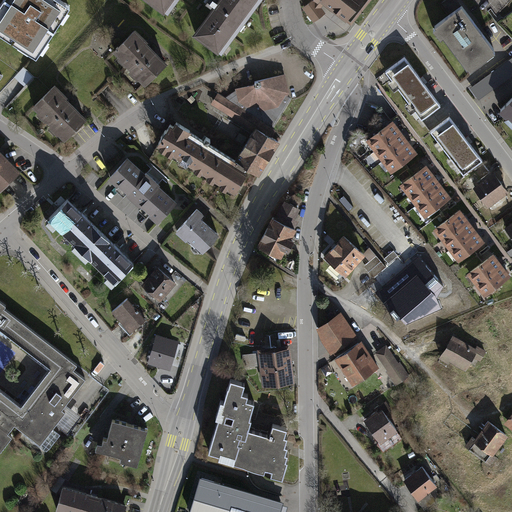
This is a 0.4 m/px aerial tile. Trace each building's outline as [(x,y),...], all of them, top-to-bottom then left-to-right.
[(60,0),(10,0),(0,15),(0,25),(34,48),(65,3),(60,0)] [(0,25),(0,15),(10,0),(2,0),(0,4),(0,33),(36,57),(70,6),(65,3),(34,48),(0,25)] [(150,0),(163,9),(169,2),(173,5),(176,0),(150,0)] [(223,0),(224,0),(216,12),(215,11),(208,21),(206,19),(195,33),(217,50),(223,42),(227,45),(238,30),(234,27),(244,13),(248,16),(259,2),(256,0),(223,0)] [(209,12),(206,19),(208,21),(215,11),(216,12),(224,0),(223,0),(217,0),(217,1),(214,5),(209,12)] [(313,0),(304,7),(314,20),(323,13),(320,8),(314,1),(313,0)] [(321,0),(322,3),(323,4),(331,10),(333,7),(339,12),(346,17),(359,0),(321,0)] [(359,0),(346,17),(351,21),(367,0),(359,0)] [(494,48),(457,0),(445,0),(442,2),(451,13),(435,26),(467,68),(494,48)] [(146,41),(135,30),(119,47),(118,46),(116,48),(117,49),(115,51),(121,56),(122,55),(128,62),(127,64),(140,76),(139,77),(145,83),(165,63),(149,46),(147,48),(143,44),(146,41)] [(404,57),(385,71),(421,119),(440,105),(404,57)] [(478,101),(511,79),(511,60),(469,87),(478,101)] [(34,77),(23,67),(14,77),(25,87),(34,77)] [(256,127),(267,134),(290,98),(286,95),(288,92),(284,74),(255,81),(255,84),(236,89),(237,94),(228,99),(218,93),(212,104),(254,130),(256,127)] [(65,96),(55,85),(34,106),(40,111),(41,111),(48,117),(47,118),(59,131),(58,132),(65,138),(85,118),(68,101),(66,103),(63,99),(65,96)] [(511,97),(500,109),(507,116),(510,114),(511,116),(511,97)] [(449,117),(430,131),(463,174),(482,160),(449,117)] [(174,126),(170,124),(167,130),(166,129),(161,136),(162,137),(158,143),(181,158),(183,156),(189,160),(188,162),(234,191),(247,171),(245,171),(248,167),(236,160),(208,143),(210,139),(206,137),(204,140),(188,131),(189,130),(176,122),(174,126)] [(370,139),(377,149),(400,132),(392,122),(370,139)] [(248,167),(258,173),(278,141),(267,134),(256,127),(254,130),(236,160),(248,167)] [(377,149),(385,159),(408,142),(400,132),(377,149)] [(246,137),(239,133),(236,139),(243,143),(246,137)] [(415,152),(408,142),(385,159),(393,169),(415,152)] [(0,189),(20,170),(0,150),(0,189)] [(145,174),(127,158),(110,177),(157,220),(175,201),(157,185),(158,184),(146,173),(145,174)] [(403,183),(411,194),(434,177),(426,166),(403,183)] [(494,173),(475,187),(488,205),(507,191),(494,173)] [(411,194),(419,203),(441,186),(434,177),(411,194)] [(449,197),(441,186),(419,203),(429,217),(440,208),(438,205),(449,197)] [(81,213),(67,200),(51,217),(83,248),(100,231),(86,218),(87,217),(82,213),(81,213)] [(277,219),(273,217),(259,244),(280,255),(284,247),(288,249),(293,240),(289,238),(295,228),(292,227),(296,221),(293,220),(298,207),(287,202),(277,219)] [(218,234),(199,218),(203,214),(197,208),(177,231),(186,239),(188,237),(203,251),(218,234)] [(437,228),(445,238),(467,221),(459,211),(437,228)] [(445,238),(452,248),(475,231),(467,221),(445,238)] [(114,245),(100,231),(83,248),(116,280),(133,263),(119,249),(114,244),(114,245)] [(482,241),(475,231),(452,248),(460,258),(482,241)] [(344,236),(326,256),(345,273),(363,254),(344,236)] [(398,255),(393,250),(384,258),(389,263),(398,255)] [(376,255),(365,265),(375,276),(386,266),(376,255)] [(404,269),(419,257),(417,255),(375,291),(378,294),(386,288),(392,294),(411,277),(404,269)] [(471,272),(478,282),(501,265),(493,255),(471,272)] [(386,288),(378,294),(397,317),(400,315),(406,322),(441,308),(435,294),(434,293),(443,285),(419,257),(404,269),(411,277),(392,294),(386,288)] [(508,275),(501,265),(478,282),(486,292),(508,275)] [(174,282),(157,267),(144,283),(160,297),(174,282)] [(136,309),(126,298),(112,311),(130,331),(144,319),(137,311),(139,310),(137,308),(136,309)] [(56,419),(54,417),(65,403),(85,378),(73,369),(77,364),(3,307),(5,304),(0,300),(0,449),(12,435),(7,432),(15,423),(25,431),(27,428),(33,433),(35,430),(43,436),(54,422),(56,419)] [(340,315),(320,328),(325,339),(332,350),(353,335),(340,315)] [(453,337),(443,354),(465,367),(475,351),(482,355),(485,351),(477,346),(475,350),(453,337)] [(174,342),(158,338),(156,344),(153,343),(151,352),(154,352),(152,359),(159,362),(160,359),(168,362),(174,342)] [(358,343),(337,357),(353,382),(375,367),(358,343)] [(278,381),(274,347),(271,347),(271,350),(262,351),(266,382),(278,381)] [(274,347),(278,381),(291,379),(287,348),(277,350),(276,347),(274,347)] [(386,347),(379,351),(388,363),(394,359),(386,347)] [(392,368),(398,364),(394,359),(388,363),(379,351),(376,353),(388,370),(386,371),(395,384),(401,380),(392,368)] [(255,364),(254,354),(244,355),(245,365),(255,364)] [(408,375),(400,363),(398,364),(392,368),(401,380),(408,375)] [(209,450),(239,459),(248,428),(251,418),(250,417),(254,401),(246,399),(248,394),(242,392),(245,383),(231,379),(228,386),(209,450)] [(372,426),(370,427),(380,441),(396,429),(385,413),(391,409),(385,401),(379,406),(382,410),(378,412),(377,411),(367,418),(372,426)] [(81,415),(65,403),(54,417),(56,419),(54,422),(67,433),(81,415)] [(147,428),(113,418),(107,438),(104,437),(100,450),(128,458),(127,462),(137,465),(147,428)] [(270,434),(248,428),(239,459),(284,473),(288,460),(286,459),(288,453),(285,452),(287,445),(285,444),(287,436),(285,435),(287,428),(273,423),(270,434)] [(472,437),(466,445),(486,460),(506,434),(491,423),(485,431),(483,429),(476,439),(472,437)] [(27,428),(25,431),(39,441),(43,436),(35,430),(33,433),(27,428)] [(422,467),(405,479),(425,506),(434,499),(428,491),(436,485),(422,467)] [(285,502),(200,476),(189,511),(286,511),(289,506),(284,504),(285,502)] [(90,495),(63,487),(57,509),(68,511),(123,511),(125,505),(98,497),(98,496),(91,494),(90,495)]
